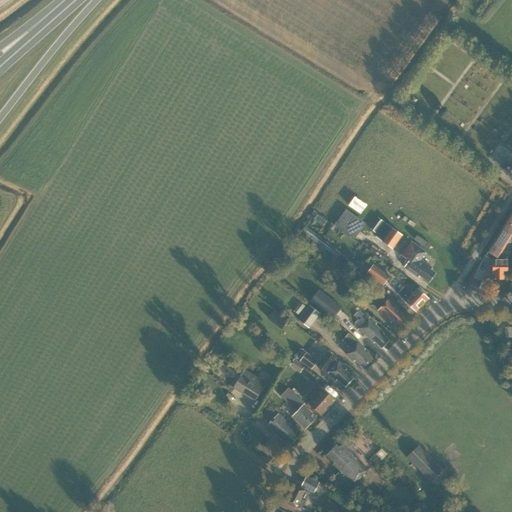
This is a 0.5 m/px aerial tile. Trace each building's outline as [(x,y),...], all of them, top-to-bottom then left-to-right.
[(502,167),(509,172),(511,168),(511,163),(507,160),(502,167)] [(345,211),(342,215),(362,229),(365,224),(345,211)] [(507,279),(507,258),(496,257),(511,234),(511,232),(511,214),(511,213),(506,221),(485,255),(492,260),(492,269),(494,269),(494,279),(507,279)] [(369,228),(375,232),(383,221),(377,217),(369,228)] [(338,221),(335,225),(354,239),(357,235),(338,221)] [(402,235),(385,223),(375,237),(392,249),(402,235)] [(335,248),(325,241),(305,226),(302,231),(331,253),(331,254),(355,272),(358,268),(339,254),(340,253),(334,249),(335,248)] [(409,261),(404,267),(418,277),(419,275),(428,282),(435,273),(431,270),(432,268),(420,259),(426,252),(410,241),(401,254),(409,261)] [(372,244),(369,249),(375,254),(378,249),(372,244)] [(379,249),(375,254),(380,258),(384,253),(384,252),(379,249)] [(365,273),(382,285),(389,276),(371,264),(365,273)] [(417,288),(412,294),(404,286),(397,294),(416,312),(428,299),(417,288)] [(319,289),(309,301),(332,319),(342,307),(319,289)] [(358,298),(352,293),(348,298),(364,310),(368,304),(358,297),(358,298)] [(409,319),(388,299),(378,310),(390,322),(391,321),(399,329),(409,319)] [(320,313),(308,305),(297,319),(309,328),(320,313)] [(347,326),(351,320),(339,311),(335,317),(347,326)] [(374,342),(381,348),(389,340),(382,333),(383,332),(375,324),(376,323),(369,317),(357,329),(363,335),(364,334),(373,343),(374,342)] [(365,348),(357,341),(348,333),(341,340),(350,348),(345,354),(353,361),(355,360),(363,367),(372,358),(363,350),(365,348)] [(300,348),(294,356),(299,360),(305,352),(300,348)] [(277,351),(273,358),(284,365),(288,358),(284,356),(277,351)] [(299,360),(310,369),(317,361),(306,352),(305,352),(299,360)] [(337,379),(345,386),(352,378),(344,370),(346,369),(330,354),(323,362),(331,369),(327,373),(335,380),(337,379)] [(295,368),(299,362),(294,359),(289,365),(295,368)] [(249,374),(244,370),(241,375),(240,374),(233,387),(254,401),(262,388),(265,382),(250,373),(249,374)] [(224,376),(217,372),(216,371),(212,376),(219,382),(224,376)] [(334,400),(325,392),(321,389),(319,392),(309,383),(299,394),(309,403),(308,403),(320,415),(334,400)] [(280,396),(286,401),(288,400),(294,393),(288,388),(280,396)] [(286,401),(286,402),(296,411),(292,416),(302,425),(304,423),(307,426),(314,419),(311,416),(313,414),(303,405),(304,403),(294,393),(288,400),(286,401)] [(257,410),(262,414),(266,408),(271,413),(276,408),(270,402),(265,399),(257,410)] [(267,425),(275,433),(285,443),(287,441),(291,444),(297,436),(294,433),(296,431),(277,414),(267,425)] [(339,447),(336,444),(326,454),(334,462),(332,464),(340,471),(338,472),(352,485),(367,469),(341,444),(339,447)] [(406,456),(430,481),(442,469),(418,445),(406,456)] [(287,501),(302,508),(309,492),(313,494),(319,482),(306,476),(300,487),(295,485),(287,501)]
